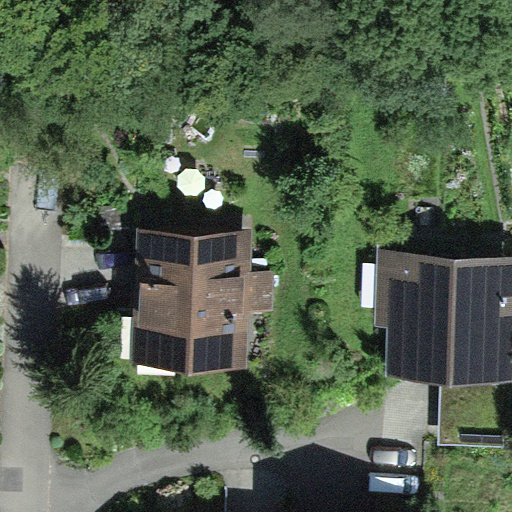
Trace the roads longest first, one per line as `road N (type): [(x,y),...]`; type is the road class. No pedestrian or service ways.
road 1 (residential): [(415,400),(85,493),(21,495)]
road 2 (residential): [(21,495),(30,181)]
